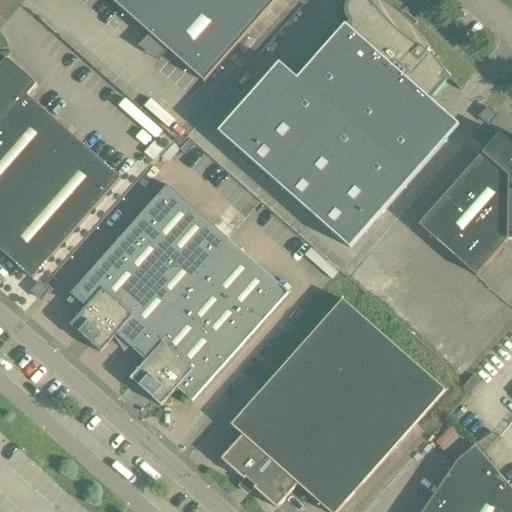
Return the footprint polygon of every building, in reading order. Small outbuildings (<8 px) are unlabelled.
[(110,0),(205,83),(278,0),(110,0)] [(381,1),(379,0),(353,0),(352,1),(350,2),(349,4),(347,6),(346,9),(346,11),(346,14),(346,15),(346,17),(347,19),(347,20),(349,22),(350,24),(346,26),(298,80),(280,64),(219,133),(351,249),(460,126),(431,101),(451,79),(443,70),(435,60),(440,57),(432,46),(424,36),(415,27),(403,16),(392,8),(381,1)] [(0,250),(33,280),(122,180),(28,97),(37,86),(8,60),(0,68),(0,250)] [(489,109),(481,118),(490,126),(498,117),(489,109)] [(511,146),(500,135),(485,152),(420,226),(477,277),(509,241),(511,241),(511,146)] [(155,141),(144,154),(154,162),(164,149),(155,141)] [(155,321),(229,240),(168,186),(71,295),(86,309),(70,326),(80,335),(80,336),(81,336),(90,344),(91,346),(92,345),(101,354),(117,336),(131,348),(155,321)] [(229,240),(155,321),(131,348),(147,362),(131,380),(140,388),(140,389),(142,390),(151,398),(152,399),(162,407),(178,390),(193,403),(289,294),(229,240)] [(32,293),(39,298),(41,301),(49,292),(40,284),(32,293)] [(328,511),(339,511),(446,392),(343,301),(232,427),(243,437),(222,460),(245,481),(247,479),(256,487),(255,489),(277,510),(298,486),(328,511)] [(511,511),(511,489),(476,447),(458,462),(440,489),(424,511),(511,511)]
